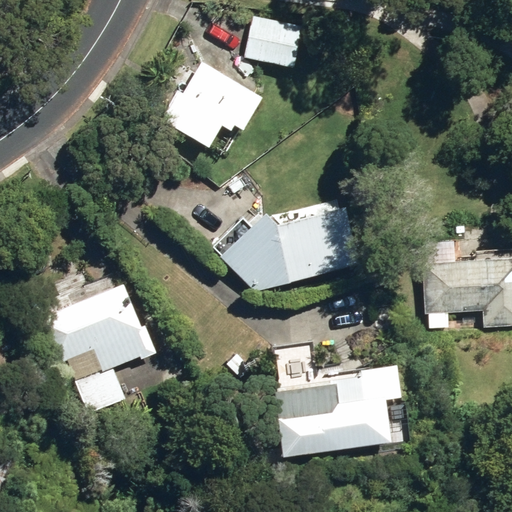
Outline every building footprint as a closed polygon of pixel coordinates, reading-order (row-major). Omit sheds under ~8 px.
[(238,58),(286,68),(295,27),(248,17),(238,58)] [(157,122),(199,147),(213,125),(221,130),(224,125),(232,129),(252,97),(194,61),(157,122)] [(211,257),(249,293),(352,265),(337,206),(264,225),(251,213),(211,257)] [(424,313),(425,328),(445,327),(444,312),(480,311),(481,327),(511,325),(511,249),(474,251),(475,259),(450,261),(449,242),(423,244),(423,263),(416,264),(419,313),(424,313)] [(64,360),(86,415),(123,400),(110,367),(134,357),(135,359),(150,353),(140,325),(134,328),(115,284),(31,318),(50,365),(64,360)] [(261,392),(271,459),(383,442),(377,398),(325,405),(322,380),(266,388),(266,391),(261,392)]
